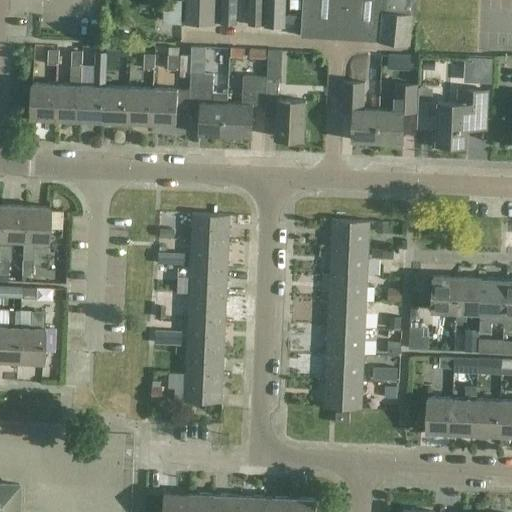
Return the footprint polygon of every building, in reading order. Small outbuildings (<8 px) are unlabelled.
[(184,19),(183,0),(166,0),(168,19),(184,19)] [(186,0),(186,24),(214,25),(214,0),(186,0)] [(222,0),(222,25),(236,26),(237,0),(222,0)] [(249,0),(249,26),(263,27),(263,0),(249,0)] [(265,0),(265,27),(285,27),(285,0),(265,0)] [(303,0),(301,36),(380,39),(410,44),(413,15),(413,14),(383,12),(384,0),(303,0)] [(413,14),(413,15),(417,15),(417,0),(384,0),(383,12),(413,14)] [(71,84),(57,84),(56,119),(80,120),(83,64),(84,44),(64,43),(64,50),(72,51),(71,84)] [(231,55),(244,56),(245,47),(232,46),(231,55)] [(49,48),(48,63),(58,64),(59,49),(49,48)] [(250,58),(266,59),(267,49),(250,49),(250,58)] [(83,64),(80,120),(104,121),(106,86),(107,52),(96,51),(95,64),(83,64)] [(155,53),(145,53),(144,67),(155,67),(155,53)] [(178,68),(179,54),(169,54),(168,68),(178,68)] [(180,54),(180,71),(191,72),(191,55),(180,54)] [(278,99),(279,83),(279,77),(278,77),(278,69),(267,69),(265,110),(277,111),(276,137),(304,138),(306,100),(278,99)] [(190,90),(190,97),(202,97),(202,101),(201,101),(200,133),(226,134),(227,102),(212,102),(214,74),(191,73),(190,90)] [(242,103),(227,102),(226,134),(252,135),(253,104),(252,104),(253,99),(265,100),(266,77),(244,76),(242,103)] [(378,141),(379,109),(364,108),(365,82),(344,81),(343,103),(355,104),(353,140),(378,141)] [(57,84),(33,82),(31,117),(56,119),(57,84)] [(395,109),(379,109),(378,141),(403,142),(405,106),(416,106),(417,84),(396,84),(395,109)] [(130,87),(106,86),(104,121),(128,122),(130,87)] [(130,87),(128,122),(152,123),(154,88),(130,87)] [(190,90),(154,88),(152,123),(177,124),(177,117),(189,117),(190,97),(190,90)] [(487,129),(488,91),(459,89),(459,102),(439,102),(438,133),(434,133),(434,147),(448,148),(448,144),(467,145),(468,129),(487,129)] [(23,241),(25,205),(1,204),(0,219),(0,272),(7,273),(8,258),(11,259),(12,240),(22,240),(23,241)] [(23,241),(22,240),(21,273),(32,274),(33,241),(48,242),(49,207),(25,205),(23,241)] [(192,212),(191,240),(230,241),(231,214),(192,212)] [(370,247),(371,220),(332,218),(331,246),(370,247)] [(228,268),(230,241),(191,240),(190,266),(228,268)] [(369,274),(370,247),(331,246),(330,272),(369,274)] [(184,252),(159,251),(158,263),(184,264),(184,252)] [(189,285),(189,293),(227,294),(228,268),(190,266),(190,267),(178,266),(177,285),(189,285)] [(330,272),(328,299),(367,301),(369,274),(330,272)] [(457,312),(458,276),(434,275),(432,310),(457,312)] [(458,276),(457,312),(481,313),(482,277),(458,276)] [(491,313),(505,314),(506,278),(482,277),(481,313),(491,313)] [(0,295),(21,297),(21,287),(0,285),(0,295)] [(34,292),(34,307),(43,307),(44,293),(34,292)] [(226,321),(227,294),(189,293),(188,319),(226,321)] [(366,327),(367,301),(328,299),(327,326),(366,327)] [(8,312),(0,312),(0,360),(18,361),(20,309),(8,309),(8,312)] [(45,311),(20,309),(18,361),(42,362),(45,311)] [(225,348),(226,321),(188,319),(187,346),(225,348)] [(365,354),(366,327),(327,326),(326,352),(365,354)] [(490,349),(506,348),(504,327),(489,327),(490,349)] [(156,331),(156,344),(182,345),(183,332),(156,331)] [(430,349),(455,350),(456,334),(437,334),(437,338),(431,338),(430,349)] [(410,348),(430,349),(431,338),(410,337),(410,348)] [(187,346),(186,373),(224,374),(225,348),(187,346)] [(364,381),(365,354),(326,352),(325,379),(364,381)] [(440,367),(454,367),(455,356),(440,355),(440,367)] [(479,357),(455,356),(454,367),(478,368),(479,357)] [(501,379),(502,369),(502,358),(484,357),(484,364),(491,364),(491,379),(501,379)] [(223,402),(224,374),(186,373),(184,400),(223,402)] [(363,408),(364,381),(325,379),(324,406),(363,408)] [(451,432),(453,397),(428,396),(427,431),(451,432)] [(475,434),(477,398),(453,397),(451,432),(475,434)] [(477,398),(475,434),(499,435),(501,399),(477,398)] [(511,399),(501,399),(499,435),(511,435),(511,399)] [(336,410),(336,419),(336,423),(350,423),(350,411),(336,410)] [(0,511),(17,511),(18,484),(0,483),(0,511)] [(189,511),(191,493),(165,492),(164,511),(189,511)] [(215,511),(216,494),(191,493),(189,511),(215,511)] [(215,511),(240,511),(241,496),(216,494),(215,511)] [(265,511),(266,497),(241,496),(240,511),(265,511)] [(291,511),(292,498),(266,497),(265,511),(291,511)] [(316,511),(317,499),(292,498),(291,511),(316,511)]
